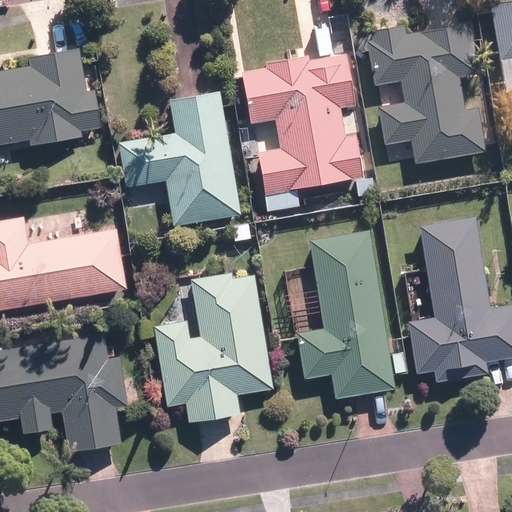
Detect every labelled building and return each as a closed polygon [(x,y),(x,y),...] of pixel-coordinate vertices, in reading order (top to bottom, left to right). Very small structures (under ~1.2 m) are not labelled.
[(511,0),(501,0),(491,2),(501,57),(511,54),(511,0)] [(412,138),(415,160),(486,150),(479,108),(464,110),(461,90),(458,73),(479,70),(470,22),(369,39),(377,87),(400,83),(402,99),(377,103),(383,142),(412,138)] [(30,63),(0,68),(0,142),(29,138),(30,142),(83,133),(82,127),(102,123),(96,87),(86,88),(78,46),(28,55),(30,63)] [(354,132),(345,134),(340,106),(353,104),(344,51),(240,69),(249,122),(275,117),(280,147),(258,151),(267,195),(363,176),(354,132)] [(239,213),(220,88),(170,96),(175,132),(120,141),(127,185),(167,179),(174,223),(239,213)] [(473,214),(416,223),(432,316),(407,320),(416,372),(432,369),(434,381),(455,378),(488,372),(486,360),(511,356),(511,303),(489,307),(473,214)] [(0,307),(127,287),(118,228),(29,242),(25,215),(0,218),(0,307)] [(303,375),(331,370),(336,399),(396,388),(368,226),(307,237),(323,325),(295,329),(303,375)] [(187,420),(239,412),(236,392),(270,386),(253,274),(232,277),(231,270),(189,277),(197,333),(188,334),(185,318),(154,323),(167,406),(185,403),(187,420)] [(104,330),(0,346),(0,419),(20,416),(22,432),(52,427),(49,411),(62,409),(68,449),(121,440),(115,405),(127,403),(119,354),(108,356),(104,330)]
